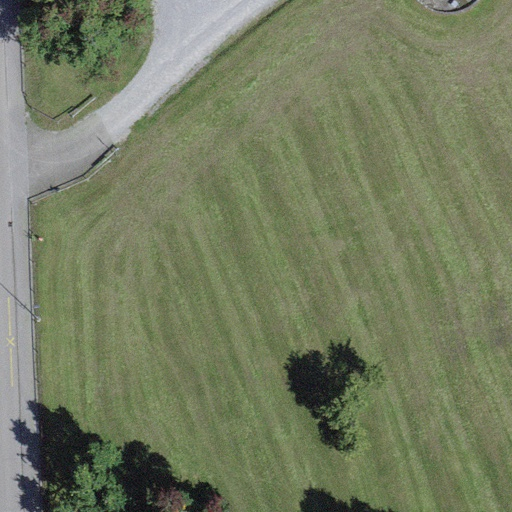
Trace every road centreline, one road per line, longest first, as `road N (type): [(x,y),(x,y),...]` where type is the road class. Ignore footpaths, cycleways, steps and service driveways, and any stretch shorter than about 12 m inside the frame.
road 1 (residential): [(0,166),(66,157),(267,0)]
road 2 (unclassified): [(0,349),(4,511)]
